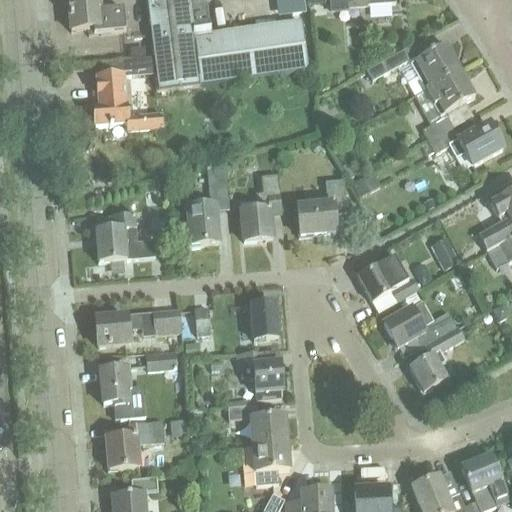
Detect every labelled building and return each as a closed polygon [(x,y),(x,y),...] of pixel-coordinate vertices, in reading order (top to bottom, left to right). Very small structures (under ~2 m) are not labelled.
[(158,94),(308,76),(302,28),(211,39),(207,7),(195,0),(152,0),(147,1),(158,94)] [(394,0),(329,0),(330,15),(346,14),(346,12),(395,8),(394,0)] [(88,39),(125,35),(123,12),(99,14),(98,2),(68,5),(70,35),(87,33),(88,39)] [(435,55),(415,66),(410,69),(417,81),(407,87),(414,101),(424,95),(429,93),(430,92),(459,76),(445,50),(435,55)] [(408,52),(366,75),(371,86),(398,71),(399,70),(408,66),(414,63),(408,52)] [(127,136),(162,133),(161,118),(127,120),(124,80),(131,79),(131,77),(155,75),(154,60),(102,64),(103,81),(96,81),(98,110),(93,111),(93,114),(88,117),(89,125),(94,129),(95,131),(126,129),(127,136)] [(424,95),(414,101),(430,131),(421,136),(427,147),(452,133),(446,123),(443,118),(464,107),(474,102),(459,76),(430,92),(429,93),(424,95)] [(452,133),(427,147),(434,160),(446,153),(453,164),(463,159),(470,171),(502,154),(488,129),(458,146),(452,133)] [(328,146),(340,140),(336,130),(324,136),(328,146)] [(215,215),(228,214),(225,171),(210,172),(214,207),(200,209),(200,212),(186,214),(190,252),(218,249),(215,215)] [(259,183),(261,198),(256,199),(258,215),(241,217),(244,246),(271,244),(268,219),(281,218),(277,182),(259,183)] [(363,184),(353,190),(358,201),(369,195),(363,184)] [(334,218),(346,217),(343,186),(326,188),(328,210),(298,212),(300,241),(336,238),(334,218)] [(497,249),(511,241),(511,195),(491,207),(501,227),(478,240),(486,255),(497,249)] [(432,202),(424,207),(428,214),(436,210),(432,202)] [(137,248),(136,233),(135,233),(134,218),(110,220),(111,234),(96,235),(98,267),(126,265),(126,264),(156,262),(155,246),(137,248)] [(511,241),(497,249),(486,255),(495,274),(511,264),(511,241)] [(451,254),(437,261),(444,274),(458,267),(451,254)] [(376,319),(400,305),(416,296),(418,295),(411,284),(405,287),(392,264),(357,283),(376,319)] [(406,316),(383,328),(387,337),(396,353),(414,343),(420,353),(420,354),(425,351),(434,345),(440,342),(444,339),(456,333),(457,332),(448,317),(433,326),(422,306),(416,296),(400,305),(406,316)] [(253,346),(277,344),(273,308),(250,310),(253,346)] [(503,308),(491,315),(498,327),(507,322),(508,317),(503,308)] [(196,342),(209,340),(207,314),(194,315),(196,342)] [(153,321),(140,321),(126,323),(126,321),(95,324),(97,351),(128,349),(127,334),(141,333),(141,337),(154,336),(154,340),(168,339),(167,336),(180,335),(179,316),(152,319),(153,321)] [(484,319),(482,322),(483,325),(486,327),(490,326),(491,323),(490,319),(487,318),(484,319)] [(456,333),(425,351),(430,361),(408,374),(421,398),(446,385),(438,369),(443,366),(438,358),(463,345),(456,333)] [(196,347),(184,347),(185,361),(197,361),(196,347)] [(258,358),(236,360),(237,373),(241,373),(242,383),(253,382),(255,398),(256,405),(281,402),(280,396),(282,396),(279,368),(259,370),(258,358)] [(147,377),(175,375),(174,359),(145,361),(147,377)] [(127,373),(99,375),(102,409),(113,408),(113,411),(114,426),(144,424),(142,394),(129,395),(127,373)] [(251,452),(286,449),(283,421),(257,423),(256,411),(226,413),(227,426),(249,424),(251,452)] [(163,448),(161,426),(129,429),(130,441),(105,443),(108,475),(138,472),(137,450),(163,448)] [(186,427),(172,428),(172,442),(187,441),(186,427)] [(251,452),(254,478),(255,492),(278,490),(277,476),(288,475),(286,449),(251,452)] [(490,460),(460,472),(462,475),(475,507),(463,511),(494,511),(496,511),(492,500),(504,495),(490,460)] [(437,482),(411,493),(418,511),(463,511),(458,499),(456,493),(443,498),(438,485),(437,482)] [(132,498),(111,500),(111,511),(146,511),(145,498),(158,497),(157,483),(131,485),(132,498)] [(187,483),(177,489),(183,499),(193,493),(187,483)] [(387,511),(387,494),(354,495),(354,511),(387,511)] [(285,511),(329,511),(329,496),(304,497),(304,507),(285,508),(285,511)] [(279,511),(283,506),(271,499),(264,511),(279,511)]
